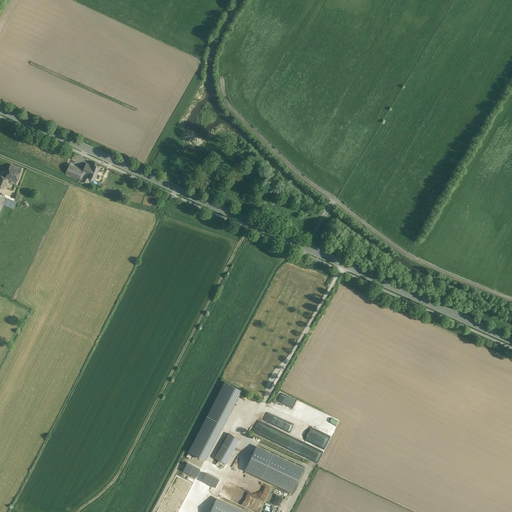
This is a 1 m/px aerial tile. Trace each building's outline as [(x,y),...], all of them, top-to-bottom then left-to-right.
[(83,169),(70,163),(65,174),(83,181),(87,183),(89,178),(93,166),(86,163),(83,169)] [(93,166),(89,178),(90,179),(90,180),(93,181),(93,180),(94,180),(99,166),(94,164),(93,166)] [(22,169),(10,165),(5,178),(7,179),(16,182),(22,169)] [(16,202),(6,198),(4,205),(14,209),(16,202)] [(225,383),(188,452),(204,460),(241,391),(225,383)] [(282,417),(278,427),(298,436),(300,432),(301,432),(303,426),(282,417)] [(227,427),(235,431),(239,425),(232,420),(227,427)] [(229,434),(220,449),(231,455),(239,440),(229,434)] [(303,469),(256,447),(246,469),(292,491),(303,469)] [(220,449),(215,458),(226,464),(231,455),(220,449)] [(182,471),(196,478),(200,470),(187,463),(182,471)] [(206,473),(202,481),(215,488),(219,480),(206,473)] [(188,511),(200,511),(202,508),(193,503),(188,511)]
